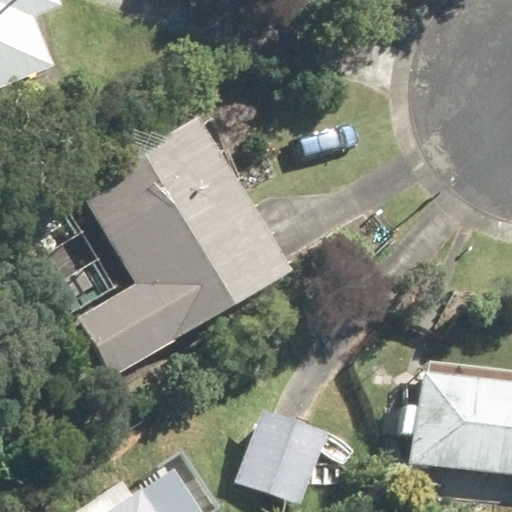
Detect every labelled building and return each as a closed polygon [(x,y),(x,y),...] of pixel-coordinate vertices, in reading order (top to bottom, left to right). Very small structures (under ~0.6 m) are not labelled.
[(26,20),(52,9),(48,0),(0,0),(0,85),(45,67),(26,20)] [(125,286),(77,314),(114,377),(280,276),(186,118),(68,190),(125,286)] [(511,385),(417,374),(405,465),(511,478),(511,385)] [(259,414),(231,484),(293,509),(320,438),(259,414)] [(140,511),(127,493),(99,511),(140,511)]
